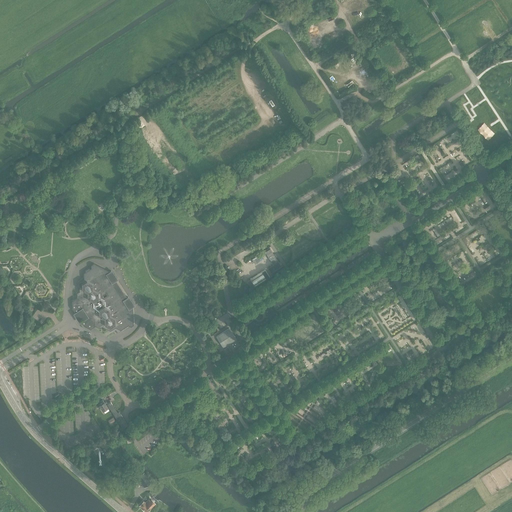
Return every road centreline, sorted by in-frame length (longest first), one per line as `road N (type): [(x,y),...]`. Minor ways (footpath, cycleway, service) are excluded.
road 1 (tertiary): [(299,511),(315,485),(511,359)]
road 2 (tertiary): [(122,511),(34,433),(0,381)]
